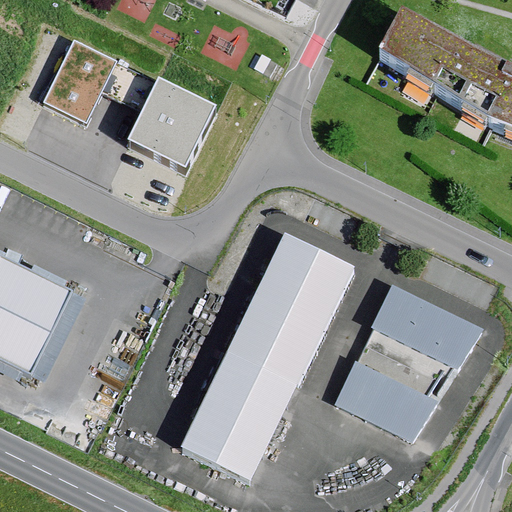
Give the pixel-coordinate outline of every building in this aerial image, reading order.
[(123,0),(122,7),(137,12),(141,0),(123,0)] [(492,132),(511,140),(511,79),(405,21),(380,67),(492,132)] [(112,66),(71,47),(45,101),(86,121),(112,66)] [(211,118),(156,91),(129,146),(184,173),(211,118)] [(357,276),(283,242),(180,457),(253,492),(357,276)] [(71,297),(0,264),(0,369),(30,384),(71,297)] [(476,335),(390,291),(328,411),(414,455),(476,335)]
